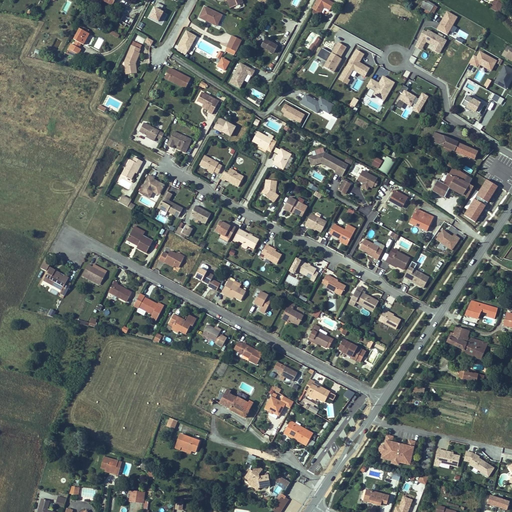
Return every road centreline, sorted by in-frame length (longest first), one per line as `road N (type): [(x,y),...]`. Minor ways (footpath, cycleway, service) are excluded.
road 1 (residential): [(70,234),(384,398)]
road 2 (residential): [(163,164),(439,314)]
road 3 (residential): [(294,92),(259,114),(165,50),(190,0)]
road 4 (residential): [(283,460),(217,409),(215,436),(271,457)]
road 5 (residential): [(511,155),(450,117),(444,88),(405,64)]
road 6 (residential): [(369,418),(501,448)]
road 7 (secondary): [(511,205),(439,314)]
